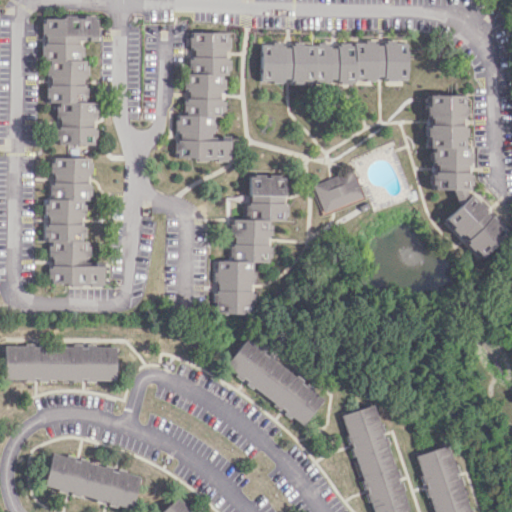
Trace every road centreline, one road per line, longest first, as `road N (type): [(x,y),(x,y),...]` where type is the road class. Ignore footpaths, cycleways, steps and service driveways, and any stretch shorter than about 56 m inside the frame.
road 1 (residential): [(249,511),(180,450),(78,413),(43,418),(17,435),(5,466),(14,511)]
road 2 (residential): [(117,0),(122,122),(134,147),(128,286)]
road 3 (residential): [(127,425),(140,379),(155,373),(254,429),(325,511)]
